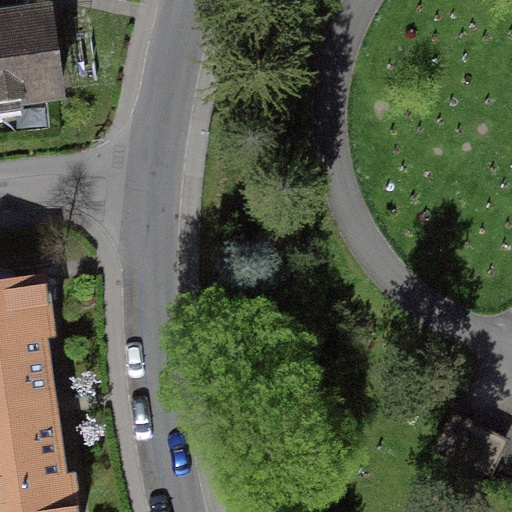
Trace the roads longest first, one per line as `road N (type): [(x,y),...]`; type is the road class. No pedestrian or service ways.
road 1 (residential): [(148,179),(150,348),(174,511)]
road 2 (residential): [(189,0),(148,179)]
road 3 (residential): [(0,185),(148,179)]
